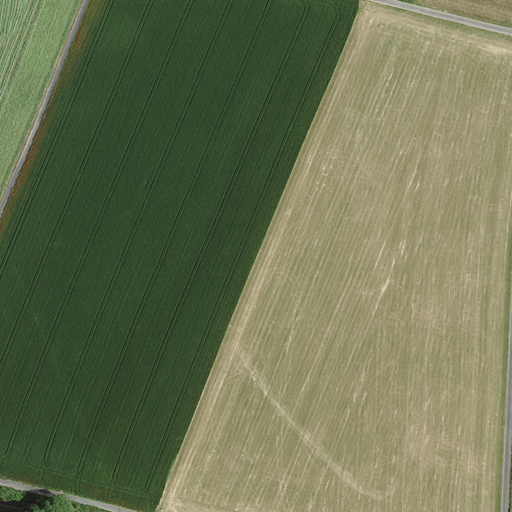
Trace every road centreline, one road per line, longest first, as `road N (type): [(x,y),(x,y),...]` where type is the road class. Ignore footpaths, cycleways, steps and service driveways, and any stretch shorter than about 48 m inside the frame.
road 1 (track): [(86,0),(0,213)]
road 2 (residential): [(505,511),(511,376)]
road 3 (residential): [(511,31),(382,0)]
road 4 (track): [(123,511),(0,481)]
